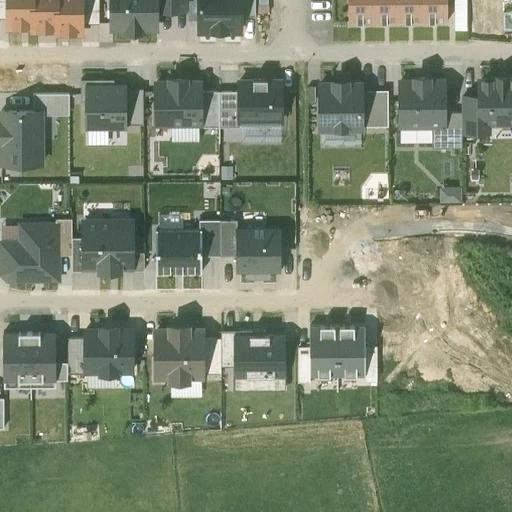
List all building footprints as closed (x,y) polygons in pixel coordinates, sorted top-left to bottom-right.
[(0,0),(0,17),(9,18),(8,0),(0,0)] [(8,0),(9,18),(8,26),(32,25),(33,0),(8,0)] [(33,0),(32,25),(32,28),(56,28),(57,0),(33,0)] [(57,0),(56,28),(56,32),(82,31),(82,23),(82,0),(57,0)] [(99,0),(82,0),(82,23),(100,23),(99,0)] [(112,0),(112,28),(127,28),(127,31),(141,31),(141,28),(156,27),(156,10),(156,0),(112,0)] [(156,0),(156,10),(187,9),(187,0),(156,0)] [(199,0),(200,31),(241,30),(241,16),(240,0),(199,0)] [(240,0),(241,16),(256,15),(255,0),(240,0)] [(377,0),(348,0),(349,22),(358,22),(358,18),(373,18),(373,22),(378,22),(377,0)] [(377,0),(378,22),(383,22),(383,18),(397,18),(397,22),(402,22),(401,0),(377,0)] [(401,0),(402,22),(407,22),(407,18),(421,18),(421,22),(426,22),(425,0),(401,0)] [(425,0),(426,22),(431,22),(431,18),(445,18),(445,22),(448,22),(447,0),(425,0)] [(511,11),(503,12),(504,29),(511,29),(511,11)] [(281,121),(281,80),(267,81),(267,78),(253,78),(253,81),(239,81),(239,91),(240,121),(241,121),(255,121),(259,125),(269,124),(273,121),(281,121)] [(432,124),(444,124),(444,112),(444,81),(429,81),(429,78),(415,78),(415,81),(400,82),(400,125),(432,124)] [(480,97),(480,123),(488,122),(511,122),(511,80),(509,80),(509,78),(495,78),(495,80),(480,81),(480,97)] [(85,100),(86,129),(127,128),(127,124),(127,88),(127,83),(114,83),(114,79),(112,79),(112,83),(104,83),(104,79),(81,79),(81,100),(85,100)] [(199,123),(201,123),(201,91),(201,83),(187,83),(187,79),(170,79),(170,83),(156,83),(156,123),(199,123)] [(334,84),(320,84),(321,128),(362,128),(362,126),(362,90),(362,84),(348,84),(348,81),(334,81),(334,84)] [(143,88),(127,88),(127,124),(144,124),(143,88)] [(362,126),(388,125),(388,90),(362,90),(362,126)] [(199,127),(220,127),(219,91),(201,91),(201,123),(199,123),(199,127)] [(239,91),(219,91),(220,127),(241,127),(241,121),(240,121),(239,91)] [(42,115),(69,115),(69,93),(34,94),(34,111),(42,111),(42,115)] [(462,97),(462,112),(462,131),(488,131),(488,122),(480,123),(480,97),(462,97)] [(42,111),(34,111),(1,111),(2,163),(42,163),(42,115),(42,111)] [(462,112),(444,112),(444,124),(432,124),(432,148),(463,147),(462,131),(462,112)] [(58,224),(58,254),(72,254),(72,237),(72,218),(57,218),(57,224),(58,224)] [(200,229),(202,229),(202,256),(220,255),(220,219),(200,219),(200,229)] [(238,219),(220,219),(220,255),(236,255),(236,227),(238,227),(238,219)] [(84,237),(84,266),(86,266),(100,266),(100,270),(120,270),(120,266),(132,266),(132,252),(132,220),(84,221),(84,237)] [(8,279),(58,278),(58,254),(58,224),(57,224),(25,224),(25,237),(21,242),(2,242),(2,273),(8,279)] [(236,271),(281,271),(281,227),(238,227),(236,227),(236,255),(236,271)] [(200,229),(156,229),(156,272),(202,272),(202,256),(202,229),(200,229)] [(86,266),(84,266),(84,237),(72,237),(72,254),(72,270),(86,270),(86,266)] [(132,252),(132,266),(132,270),(144,270),(144,252),(132,252)] [(365,325),(310,325),(310,375),(365,375),(365,325)] [(133,371),(132,329),(117,329),(117,326),(101,326),(101,329),(85,329),(85,337),(85,371),(101,371),(101,373),(117,373),(117,371),(133,371)] [(203,338),(202,330),(189,330),(189,326),(170,326),(171,330),(156,330),(157,376),(171,376),(171,380),(189,380),(189,376),(203,376),(203,374),(203,338)] [(56,331),(31,332),(32,386),(46,386),(46,380),(56,380),(56,362),(56,331)] [(31,332),(3,332),(4,380),(16,380),(16,387),(32,386),(31,332)] [(233,366),(234,391),(237,391),(237,385),(266,385),(266,375),(285,375),(285,333),(233,334),(233,366)] [(233,366),(233,334),(221,334),(221,338),(221,366),(233,366)] [(85,337),(68,337),(68,362),(68,373),(87,373),(87,371),(85,371),(85,337)] [(203,374),(221,374),(221,366),(221,338),(203,338),(203,374)] [(68,373),(68,362),(56,362),(56,380),(68,380),(68,373)] [(286,375),(285,375),(266,375),(266,385),(237,385),(237,391),(286,390),(286,375)]
